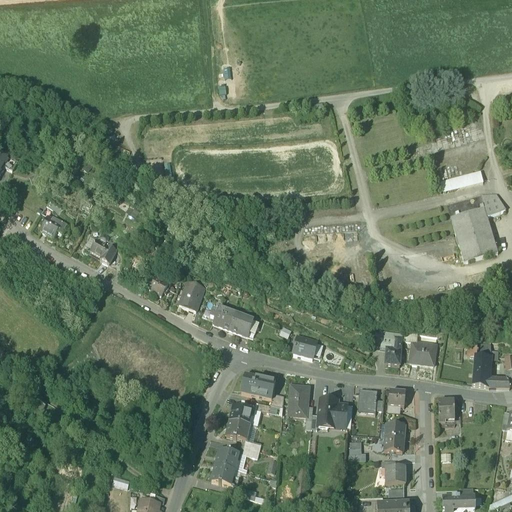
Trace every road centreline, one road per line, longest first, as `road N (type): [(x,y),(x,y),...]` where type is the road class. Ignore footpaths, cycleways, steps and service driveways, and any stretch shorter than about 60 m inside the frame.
road 1 (track): [(365,206),(190,215),(164,203),(117,130),(511,79)]
road 2 (residential): [(239,353),(12,226)]
road 3 (residential): [(426,386),(239,353)]
road 4 (residential): [(239,353),(171,511)]
road 5 (track): [(176,495),(52,420)]
road 6 (residential): [(426,511),(426,386)]
